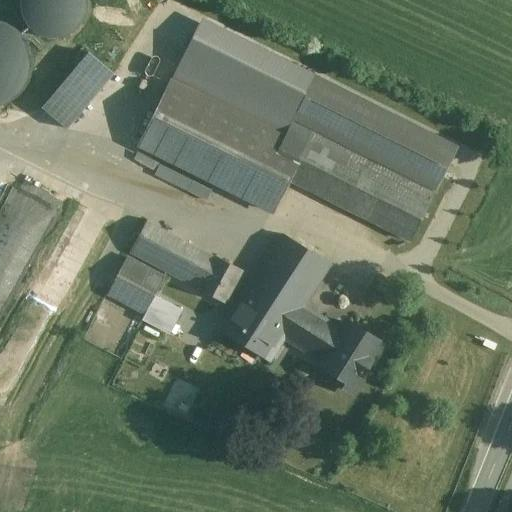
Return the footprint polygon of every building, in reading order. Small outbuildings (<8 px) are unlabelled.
[(23,13),(31,23),(42,30),(54,31),(67,28),(77,20),(84,9),(84,0),(19,0),(20,2),(23,13)] [(0,100),(4,100),(19,90),(28,75),(31,60),(28,44),(20,31),(7,21),(0,19),(0,100)] [(87,51),(40,105),(64,126),(111,72),(87,51)] [(172,84),(138,146),(273,213),(287,180),(410,241),(457,148),(316,76),(284,137),(172,84)] [(31,199),(25,227),(47,231),(52,203),(31,199)] [(130,253),(197,290),(215,258),(147,221),(130,253)] [(225,329),(270,356),(282,337),(302,306),(329,264),(283,235),(225,329)] [(163,277),(127,258),(108,296),(144,313),(152,299),(163,277)] [(242,272),(215,258),(197,290),(224,304),(242,272)] [(112,333),(129,342),(143,314),(108,296),(106,299),(124,308),(112,333)] [(159,301),(152,299),(144,313),(151,317),(159,301)] [(351,391),(381,344),(346,323),(342,330),(302,306),(282,337),(321,363),(320,366),(337,376),(334,381),(351,391)]
